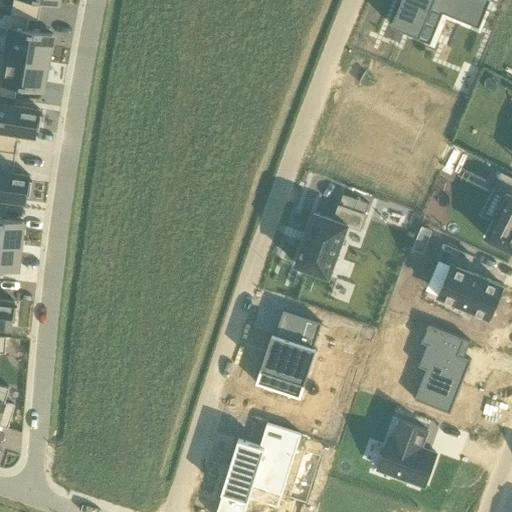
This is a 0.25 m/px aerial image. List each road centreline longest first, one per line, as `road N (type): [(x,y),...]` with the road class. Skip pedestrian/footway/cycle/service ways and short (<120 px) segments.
road 1 (residential): [(176,511),(266,231),(354,0)]
road 2 (residential): [(92,0),(42,324),(26,500)]
